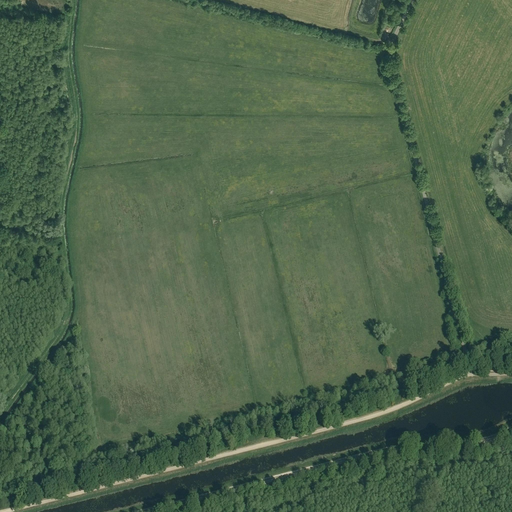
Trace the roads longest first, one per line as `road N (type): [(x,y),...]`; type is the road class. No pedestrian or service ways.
road 1 (track): [(511,373),(470,373),(344,423),(3,511)]
road 2 (unclassified): [(470,373),(391,69),(391,44),(412,0)]
road 3 (track): [(150,511),(395,449),(511,431)]
